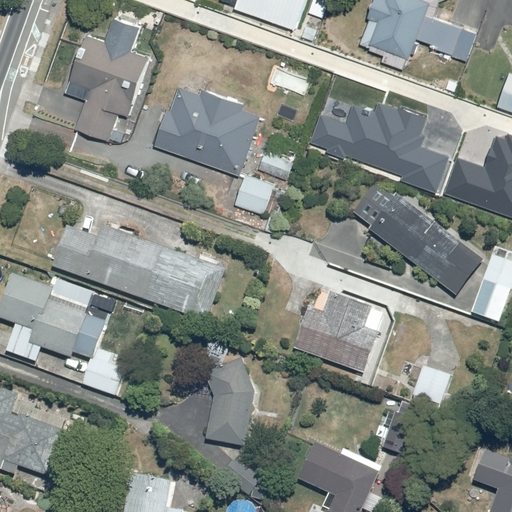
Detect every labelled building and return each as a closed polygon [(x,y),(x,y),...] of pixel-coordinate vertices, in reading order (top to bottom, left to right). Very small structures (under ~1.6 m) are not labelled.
[(237,0),(235,7),(295,29),(306,0),(237,0)] [(331,0),(311,0),(307,10),(325,17),(331,0)] [(440,0),(375,0),(355,52),(406,72),(416,44),(467,63),(478,31),(435,18),(440,0)] [(119,146),(150,58),(133,51),(140,29),(114,18),(106,41),(86,33),(64,94),(86,101),(75,131),(119,146)] [(511,72),(509,73),(497,106),(511,111),(511,72)] [(262,116),(180,85),(159,148),(240,176),(262,116)] [(444,109),(406,95),(383,163),(420,176),(423,168),(462,181),(475,145),(436,132),(444,109)] [(266,148),(261,169),(294,178),(300,157),(266,148)] [(278,179),(247,171),(238,204),(269,213),(278,179)] [(484,261),(397,194),(370,231),(458,297),(484,261)] [(68,226),(53,268),(208,323),(226,269),(103,225),(100,237),(68,226)] [(511,294),(511,246),(498,241),(472,312),(501,323),(511,294)] [(53,288),(13,273),(0,306),(0,319),(33,331),(29,344),(70,359),(73,354),(93,360),(107,322),(49,300),(53,288)] [(326,312),(310,306),(295,349),(366,376),(380,334),(366,330),(373,309),(333,293),(326,312)] [(256,393),(242,358),(204,376),(214,398),(207,439),(246,447),(256,393)] [(456,371),(426,361),(413,400),(452,412),(458,393),(450,390),(456,371)] [(20,395),(0,387),(0,471),(17,477),(21,467),(50,478),(65,431),(14,413),(20,395)] [(362,511),(380,473),(316,443),(299,480),(334,497),(328,511),(362,511)] [(80,452),(67,446),(58,469),(71,474),(80,452)] [(511,511),(511,460),(485,451),(475,482),(499,490),(491,511),(511,511)] [(237,452),(220,470),(250,496),(266,478),(237,452)] [(175,481),(132,473),(125,511),(184,511),(185,511),(170,508),(175,481)]
